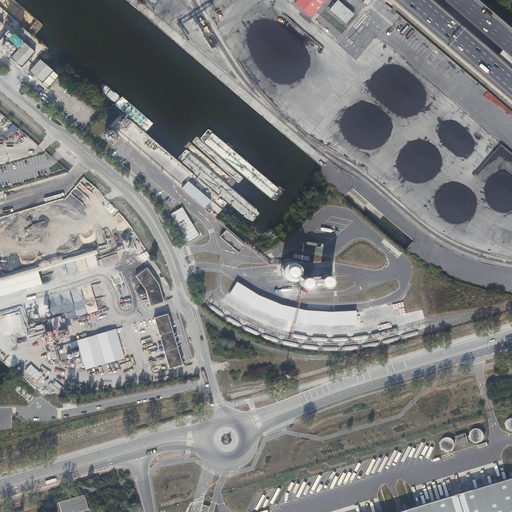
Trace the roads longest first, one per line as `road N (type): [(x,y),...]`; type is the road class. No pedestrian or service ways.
road 1 (unclassified): [(0,82),(154,222),(189,303),(221,424)]
road 2 (secondary): [(511,333),(232,424)]
road 3 (secondary): [(242,440),(329,399),(511,344)]
road 4 (secondary): [(214,428),(0,484)]
road 5 (unclassified): [(391,0),(511,104)]
road 6 (secondary): [(0,494),(137,455)]
road 7 (unknown): [(446,77),(371,12),(349,47)]
road 8 (motorway): [(414,0),(511,86)]
